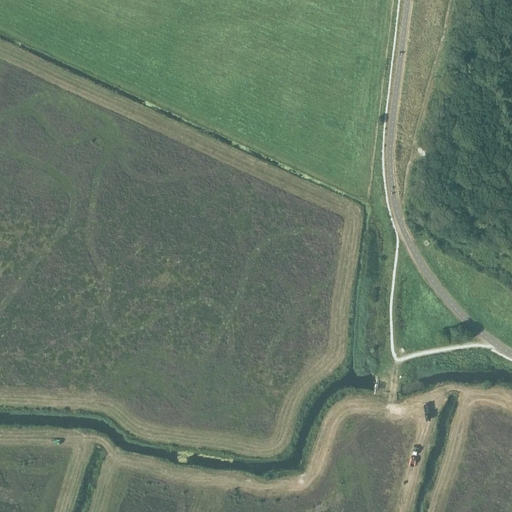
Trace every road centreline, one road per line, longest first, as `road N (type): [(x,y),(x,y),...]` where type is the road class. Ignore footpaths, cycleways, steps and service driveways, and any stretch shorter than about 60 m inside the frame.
road 1 (track): [(495,345),(397,361),(394,405)]
road 2 (track): [(397,361),(391,300),(403,231)]
